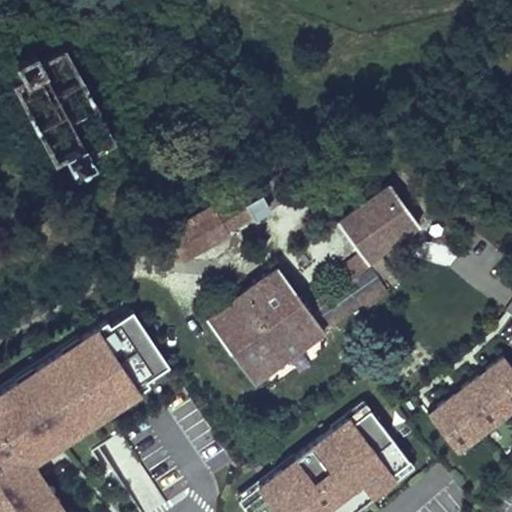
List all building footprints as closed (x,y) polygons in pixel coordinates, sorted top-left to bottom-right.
[(111,136),(62,43),(37,57),(32,47),(13,58),(14,60),(11,62),(10,64),(16,77),(11,80),(52,158),(58,155),(65,167),(67,168),(71,166),(72,168),(91,158),(86,149),(111,136)] [(297,187),(286,171),(241,196),(250,212),(297,187)] [(205,316),(251,379),(332,321),(357,303),(362,309),(388,290),(380,281),(393,271),(379,251),(418,222),(389,182),(336,220),(359,252),(333,271),(341,282),(316,300),(317,302),(308,308),(276,264),(205,316)] [(250,212),(241,196),(216,211),(224,226),(250,212)] [(216,211),(211,202),(166,230),(181,259),(227,231),(224,226),(216,211)] [(0,395),(0,511),(57,511),(29,474),(165,374),(119,316),(0,395)] [(420,420),(454,457),(511,412),(511,374),(499,358),(420,420)] [(233,504),(239,511),(349,511),(408,468),(360,408),(233,504)]
